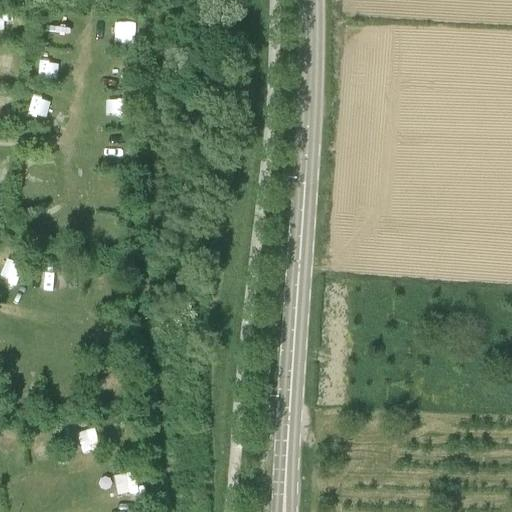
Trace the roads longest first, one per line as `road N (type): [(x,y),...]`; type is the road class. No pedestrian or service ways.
road 1 (unknown): [(190,0),(151,112),(151,334),(172,511)]
road 2 (secondary): [(284,495),(309,0)]
